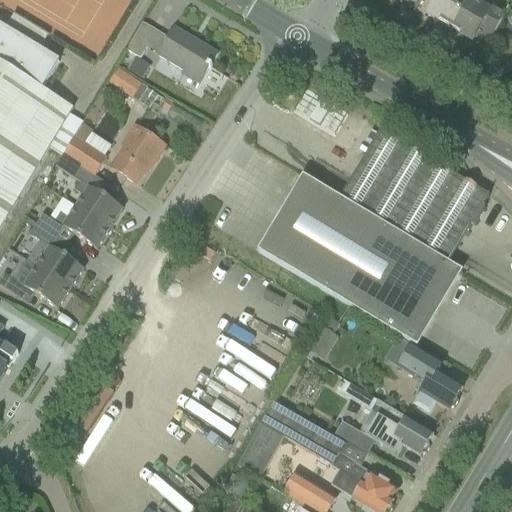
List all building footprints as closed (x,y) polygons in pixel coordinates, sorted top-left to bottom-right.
[(427,17),(450,31),(468,2),(464,0),(437,0),(435,5),(427,17)] [(490,42),(507,15),(491,5),(486,13),(468,2),(450,31),(472,44),(478,35),(490,42)] [(38,53),(47,37),(13,16),(4,32),(0,29),(0,230),(72,111),(42,93),(58,65),(38,53)] [(139,61),(155,33),(141,25),(125,53),(139,61)] [(217,56),(174,31),(158,59),(184,74),(185,73),(201,82),(208,71),(210,71),(212,68),(210,67),(217,56)] [(133,59),(126,71),(140,79),(147,67),(133,59)] [(108,86),(132,101),(140,86),(117,71),(108,86)] [(322,101),(309,122),(319,128),(332,107),(322,101)] [(167,102),(162,111),(169,114),(173,106),(167,102)] [(63,159),(95,179),(107,161),(85,146),(94,132),(84,126),(62,158),(63,159)] [(111,172),(119,177),(135,188),(150,166),(152,167),(164,149),(147,138),(135,130),(122,149),(125,150),(111,172)] [(380,136),(341,202),(448,266),(487,200),(380,136)] [(95,179),(63,159),(56,169),(80,186),(75,193),(84,199),(76,211),(110,232),(123,212),(91,191),(97,181),(95,179)] [(303,179),(280,218),(436,311),(458,273),(447,267),(448,266),(341,202),(303,179)] [(96,253),(110,232),(76,211),(68,222),(60,216),(55,225),(43,217),(36,227),(57,241),(64,231),(96,253)] [(413,349),(436,311),(280,218),(258,255),(413,349)] [(50,251),(57,241),(36,227),(29,238),(41,245),(36,254),(44,259),(36,271),(70,293),(83,273),(50,251)] [(57,313),(70,293),(36,271),(29,283),(20,277),(15,285),(3,278),(0,282),(0,289),(18,301),(24,291),(57,313)] [(272,292),(268,300),(312,329),(317,321),(272,292)] [(339,327),(330,321),(324,331),(333,337),(339,327)] [(0,335),(4,330),(0,327),(0,381),(11,364),(13,365),(18,357),(6,349),(5,350),(0,346),(0,335)] [(322,331),(308,353),(323,363),(337,341),(322,331)] [(412,352),(399,376),(421,389),(418,394),(419,396),(412,407),(428,416),(435,405),(448,414),(450,411),(454,410),(458,404),(456,401),(462,391),(438,376),(442,369),(412,352)] [(343,398),(373,415),(380,403),(350,386),(343,398)] [(260,482),(283,440),(332,469),(346,445),(273,404),(260,427),(260,428),(237,469),(260,482)] [(420,459),(422,457),(426,457),(430,450),(428,447),(433,438),(416,427),(380,405),(372,417),(378,420),(367,439),(342,425),(333,438),(367,457),(374,444),(395,458),(401,448),(403,449),(420,459)] [(330,488),(366,510),(369,511),(387,511),(392,505),(386,501),(393,491),(379,482),(380,479),(373,475),(370,477),(355,467),(349,478),(339,472),(330,488)] [(283,498),(305,511),(330,511),(338,500),(297,476),(283,498)] [(232,478),(224,491),(241,501),(249,488),(232,478)]
